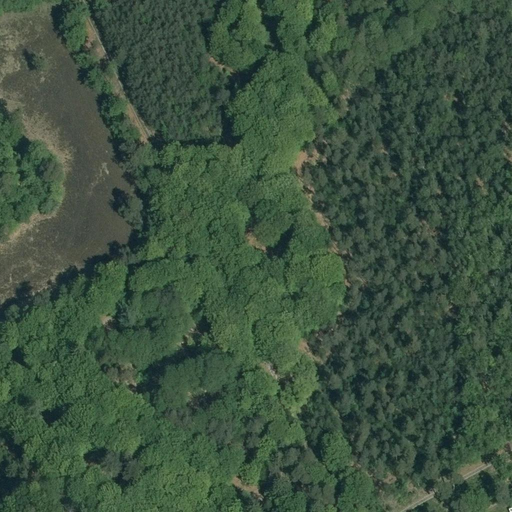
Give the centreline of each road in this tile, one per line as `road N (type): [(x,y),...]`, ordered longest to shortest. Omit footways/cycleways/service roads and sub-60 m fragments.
road 1 (track): [(295,511),(84,406),(86,365),(102,327),(208,256),(304,50),(295,0)]
road 2 (track): [(338,511),(82,0)]
